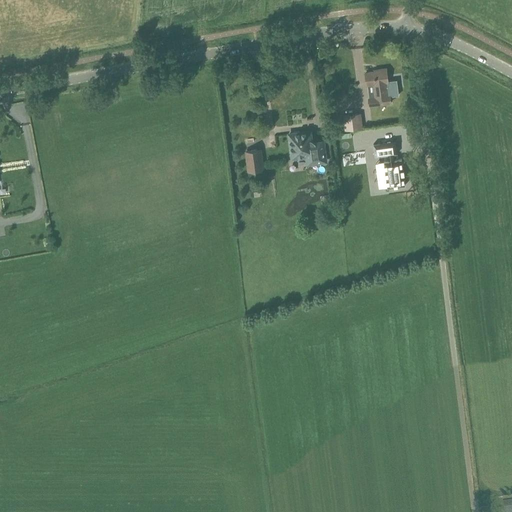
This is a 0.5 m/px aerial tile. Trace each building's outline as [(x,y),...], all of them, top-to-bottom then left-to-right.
[(379,71),(366,73),(367,85),(376,84),(378,98),(369,99),(370,107),(391,104),(390,96),(399,95),(397,79),(388,81),(387,69),(379,70),(379,71)] [(361,112),(343,114),(345,130),(345,131),(355,130),(363,128),(361,112)] [(310,156),(311,164),(326,162),(324,141),(315,143),(312,140),(311,132),(301,133),(299,131),(294,132),(293,134),(291,134),(292,143),(291,145),(292,156),(300,155),(303,157),(310,156)] [(384,161),(385,169),(383,169),(377,170),(379,181),(384,180),(387,180),(388,187),(388,188),(406,185),(404,174),(405,174),(404,174),(403,170),(405,170),(404,169),(403,169),(402,159),(395,160),(394,154),(398,154),(396,141),(374,144),(375,157),(388,155),(389,160),(384,161)] [(246,152),(249,171),(263,170),(261,150),(246,152)] [(511,511),(511,501),(498,504),(499,511),(511,511)]
